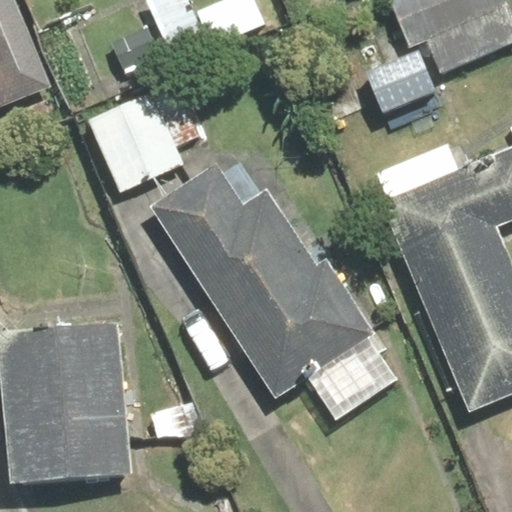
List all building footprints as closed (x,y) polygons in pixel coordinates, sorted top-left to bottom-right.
[(0,0),(0,97),(54,74),(20,0),(0,0)] [(163,30),(116,47),(127,78),(214,46),(197,0),(188,0),(157,11),(163,30)] [(235,0),(208,11),(224,50),(278,28),(267,0),(235,0)] [(511,0),(406,0),(428,49),(449,39),(461,67),(511,44),(511,0)] [(428,57),(373,80),(395,133),(450,110),(428,57)] [(171,92),(100,116),(124,188),(195,165),(171,92)] [(233,163),(166,204),(284,395),(390,330),(345,258),(329,267),(279,187),(256,201),(233,163)] [(511,168),(404,211),(481,406),(511,394),(511,168)] [(141,320),(20,324),(25,481),(146,477),(141,320)]
